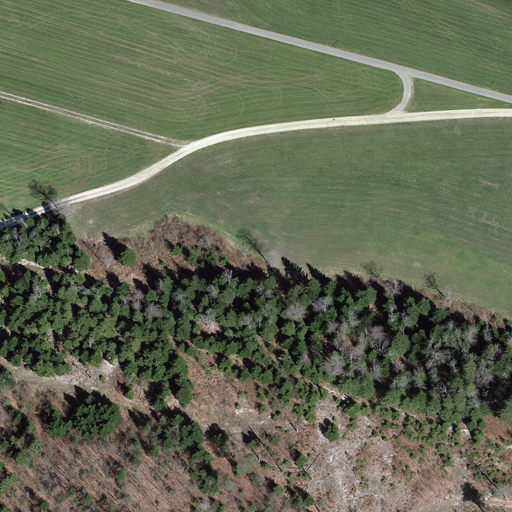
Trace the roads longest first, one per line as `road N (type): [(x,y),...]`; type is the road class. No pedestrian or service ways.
road 1 (track): [(511,113),(238,133),(193,145),(125,183),(0,223)]
road 2 (unclassified): [(137,0),(511,99)]
road 3 (track): [(0,94),(193,145)]
